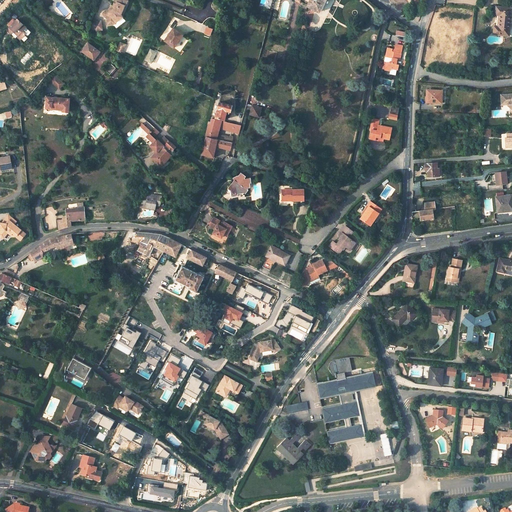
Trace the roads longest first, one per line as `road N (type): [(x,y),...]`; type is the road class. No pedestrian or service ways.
road 1 (residential): [(179,238),(231,162),(329,188),(347,185),(389,8)]
road 2 (unknown): [(178,289),(142,362),(151,394),(180,396),(214,363),(277,394)]
road 3 (secondary): [(340,313),(273,400),(218,507)]
road 4 (secondary): [(422,29),(400,240)]
road 5 (residential): [(354,296),(367,309),(408,421),(418,490)]
road 6 (residential): [(179,238),(131,225),(78,226),(0,266)]
road 7 (residential): [(340,313),(179,238)]
road 8 (residential): [(418,490),(289,502),(263,511)]
road 9 (tertiary): [(142,511),(0,483)]
road 10 (unknown): [(383,358),(458,358),(470,308)]
